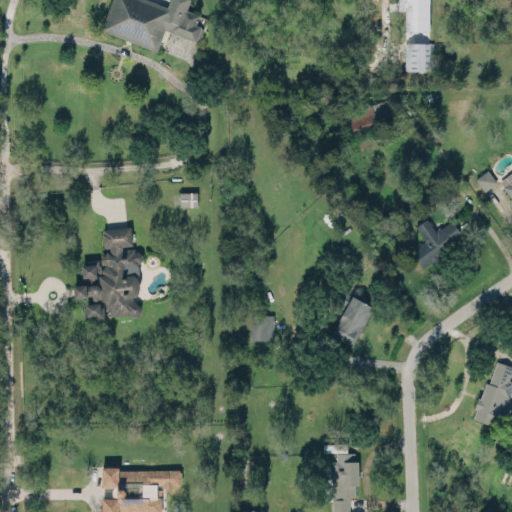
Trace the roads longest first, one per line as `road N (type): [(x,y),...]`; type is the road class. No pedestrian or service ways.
road 1 (residential): [(8,511),(1,61),(9,0)]
road 2 (residential): [(409,511),(411,348),(511,276)]
